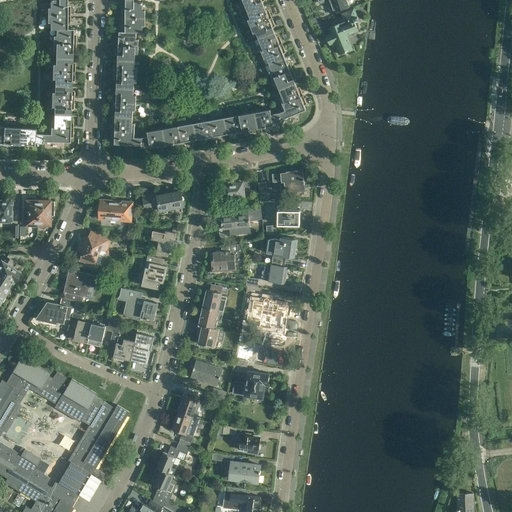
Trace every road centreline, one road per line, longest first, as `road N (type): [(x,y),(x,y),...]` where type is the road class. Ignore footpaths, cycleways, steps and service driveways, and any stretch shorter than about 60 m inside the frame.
road 1 (unclassified): [(492,511),(473,415),(496,128)]
road 2 (residential): [(283,511),(327,213),(330,137)]
road 3 (residential): [(158,393),(207,163)]
road 4 (residential): [(10,328),(91,172)]
road 5 (residential): [(91,172),(97,0)]
road 6 (residential): [(158,393),(10,328)]
road 7 (residential): [(330,137),(322,85),(287,0)]
road 8 (unclassified): [(496,128),(511,0)]
road 9 (residential): [(108,511),(158,393)]
road 10 (residential): [(207,163),(330,137)]
